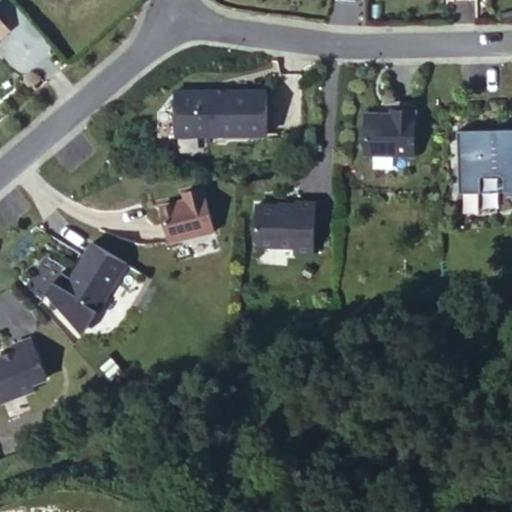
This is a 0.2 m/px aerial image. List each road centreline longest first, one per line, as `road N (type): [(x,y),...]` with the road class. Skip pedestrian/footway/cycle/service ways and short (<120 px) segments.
road 1 (residential): [(173,14),(336,39),(511,40)]
road 2 (residential): [(0,171),(173,14)]
